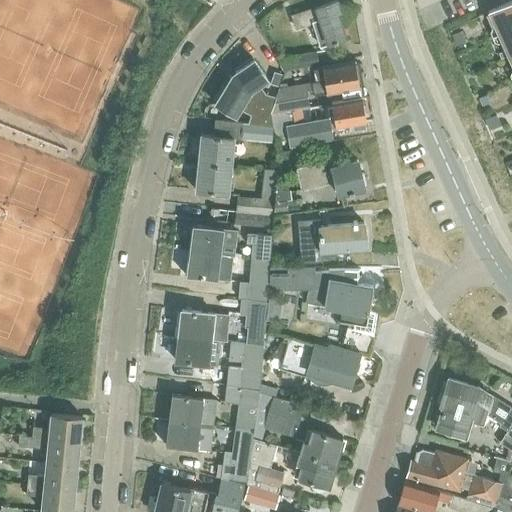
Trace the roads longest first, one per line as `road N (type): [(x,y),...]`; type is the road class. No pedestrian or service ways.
road 1 (residential): [(247,0),(195,57),(153,152),(132,260),(106,511)]
road 2 (residential): [(370,511),(431,308),(489,256)]
road 3 (secondary): [(489,256),(399,55),(386,0)]
